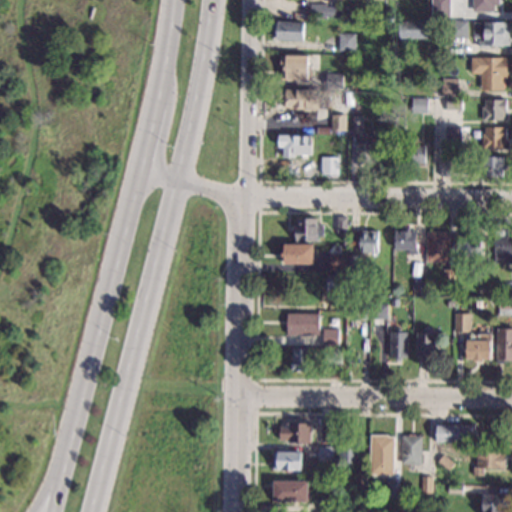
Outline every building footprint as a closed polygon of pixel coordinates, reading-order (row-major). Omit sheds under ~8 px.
[(449,0),(449,20),(430,19),(430,0),(449,0)] [(498,0),(498,5),(493,5),(493,11),(471,11),(471,0),(498,0)] [(326,6),(341,6),(341,17),(326,16),(326,18),(310,18),(310,3),(326,3),(326,6)] [(467,38),(443,38),(443,20),(467,21),(467,38)] [(303,41),(276,40),(276,31),(272,31),(272,21),(303,21),(303,41)] [(435,39),(398,38),(398,21),(435,22),(435,39)] [(509,37),(511,37),(511,41),(509,41),(509,46),(494,46),(494,48),(478,48),(478,39),(472,39),(472,22),(509,23),(509,37)] [(354,51),(338,51),(338,33),(354,34),(354,51)] [(307,66),(310,66),(310,79),(307,78),(307,80),(280,80),(280,55),(307,56),(307,66)] [(506,78),(503,78),(503,90),(480,90),(480,75),(478,75),(478,74),(470,74),(470,57),(507,57),(506,78)] [(343,89),(325,88),(325,73),(343,73),(343,89)] [(457,83),(459,83),(458,96),(441,95),(441,83),(442,83),(442,78),(457,78),(457,83)] [(319,109),(285,109),(285,99),(280,99),(280,90),(285,90),(285,89),(319,89),(319,109)] [(427,113),(412,113),(412,98),(427,98),(427,113)] [(461,110),(445,110),(445,98),(461,98),(461,110)] [(506,113),(504,113),(503,120),(495,120),(494,123),(491,123),(491,120),(481,121),(482,107),(484,107),(484,99),(501,99),(501,98),(506,98),(506,113)] [(346,131),(331,130),(331,114),(346,115),(346,131)] [(362,133),(352,133),(352,116),(362,116),(362,133)] [(506,141),(504,141),(504,148),(494,148),(494,150),(490,150),(490,147),(486,147),(486,149),(482,149),(482,133),(485,133),(485,127),(502,127),(502,126),(506,126),(506,141)] [(461,141),(445,141),(445,127),(460,127),(461,127),(461,141)] [(312,154),(307,154),(306,156),(301,156),(301,154),(295,154),(295,157),(283,157),(283,147),(278,147),(278,134),(312,135),(312,154)] [(415,141),(414,141),(414,144),(423,144),(423,146),(425,146),(424,163),(416,163),(416,166),(413,166),(413,163),(404,163),(405,137),(415,137),(415,141)] [(373,163),(356,163),(357,143),(374,143),(373,163)] [(398,163),(390,162),(390,164),(386,164),(386,162),(380,162),(380,143),(398,143),(398,163)] [(502,165),(505,165),(505,170),(502,170),(502,177),(482,176),(482,171),(477,171),(477,166),(482,166),(482,156),(502,157),(502,165)] [(338,175),(320,174),(321,157),(338,157),(338,175)] [(449,176),(440,176),(440,162),(449,162),(449,176)] [(347,232),(336,232),(336,216),(346,216),(347,216),(347,232)] [(317,224),(323,225),(323,236),(316,236),(316,242),(295,241),(296,231),(290,231),(290,225),(296,225),(296,218),(317,218),(317,224)] [(409,231),(417,231),(417,254),(408,254),(408,250),(395,250),(395,230),(402,230),(402,228),(409,228),(409,231)] [(508,236),(511,236),(511,263),(494,263),(494,229),(508,229),(508,236)] [(377,252),(371,252),(371,254),(366,254),(366,252),(360,252),(360,230),(378,231),(377,252)] [(449,262),(426,262),(426,232),(448,232),(449,232),(449,262)] [(480,244),(484,244),(484,248),(480,248),(480,255),(457,255),(458,236),(481,236),(480,244)] [(313,264),(282,264),(282,244),(313,244),(313,264)] [(345,269),(329,269),(330,254),(345,254),(345,269)] [(359,270),(349,270),(349,256),(350,256),(359,256),(359,270)] [(414,262),(422,264),(420,277),(412,275),(414,262)] [(454,270),(453,286),(443,286),(444,269),(454,270)] [(351,295),(344,295),(344,300),(329,300),(329,290),(327,290),(327,274),(351,275),(351,295)] [(511,296),(501,296),(501,294),(500,294),(500,288),(501,288),(501,286),(511,286),(511,296)] [(369,311),(355,311),(355,297),(370,297),(369,311)] [(511,310),(498,309),(498,299),(511,299),(511,310)] [(387,315),(389,315),(389,318),(387,318),(387,319),(373,319),(373,304),(387,304),(387,315)] [(319,335),(287,334),(287,313),(319,313),(319,335)] [(470,331),(454,331),(454,313),(470,313),(470,331)] [(401,332),(407,332),(407,357),(401,357),(401,361),(395,360),(395,357),(390,357),(390,332),(396,332),(396,328),(401,328),(401,332)] [(430,332),(436,332),(435,355),(425,355),(425,361),(416,361),(417,332),(423,332),(423,328),(430,328),(430,332)] [(511,360),(504,360),(504,364),(497,364),(497,328),(511,328),(511,360)] [(338,348),(323,347),(323,329),(338,329),(338,348)] [(480,340),(492,341),(491,360),(465,360),(465,340),(470,340),(470,333),(480,333),(480,340)] [(312,354),(316,354),(316,360),(311,360),(311,370),(292,370),(292,348),(312,348),(312,354)] [(341,364),(325,364),(326,348),(342,348),(341,364)] [(311,443),(287,442),(287,440),(279,440),(279,426),(283,426),(286,422),(311,422),(311,443)] [(472,433),(478,433),(478,443),(435,442),(436,424),(472,425),(472,433)] [(334,443),(320,443),(320,427),(334,427),(334,443)] [(388,436),(394,436),(394,475),(382,475),(382,482),(372,482),(372,475),(369,474),(370,434),(388,435),(388,436)] [(415,435),(422,435),(421,464),(401,464),(402,435),(409,435),(409,434),(415,434),(415,435)] [(353,439),(358,439),(357,462),(352,462),(352,466),(346,466),(346,462),(338,462),(339,439),(342,439),(342,435),(353,435),(353,439)] [(335,461),(318,461),(318,446),(335,446),(335,461)] [(502,453),(505,453),(505,468),(483,468),(483,475),(472,475),(473,467),(476,467),(476,446),(502,447),(502,453)] [(301,452),(301,460),(305,460),(305,470),(272,469),(272,451),(301,452)] [(454,463),(449,470),(437,461),(443,454),(454,463)] [(366,488),(356,487),(356,472),(360,472),(366,472),(366,488)] [(432,477),(432,493),(421,492),(421,476),(432,477)] [(308,490),(310,490),(310,500),(308,500),(308,502),(273,501),(273,487),(271,486),(271,482),(273,482),(273,481),(308,481),(308,490)] [(398,497),(386,497),(386,481),(398,481),(398,497)] [(462,493),(448,493),(448,484),(462,484),(462,493)] [(508,511),(482,511),(482,495),(508,496),(508,511)] [(334,511),(319,511),(319,499),(335,499),(334,511)]
